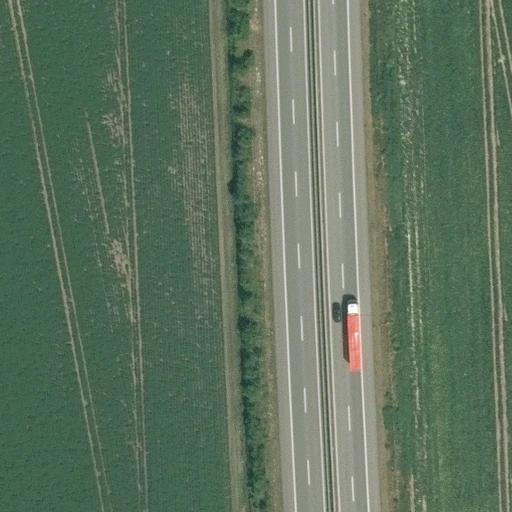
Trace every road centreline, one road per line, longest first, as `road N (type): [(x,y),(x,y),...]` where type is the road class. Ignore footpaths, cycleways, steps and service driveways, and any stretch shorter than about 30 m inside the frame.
road 1 (motorway): [(354,511),(333,0)]
road 2 (motorway): [(277,0),(297,511)]
